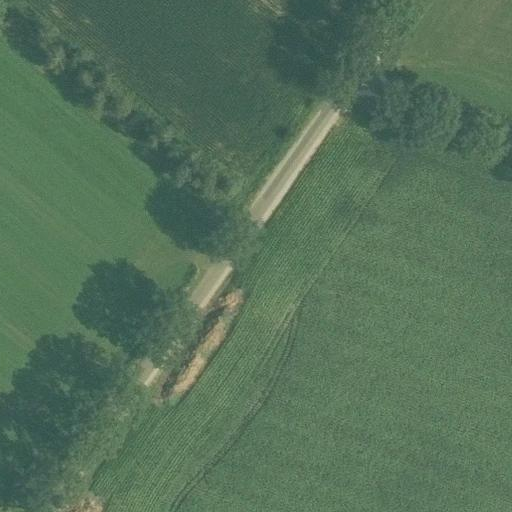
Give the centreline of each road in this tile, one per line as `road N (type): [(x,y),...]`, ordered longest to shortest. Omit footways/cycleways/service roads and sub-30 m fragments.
road 1 (unclassified): [(45,511),(350,78)]
road 2 (unclassified): [(511,139),(350,78)]
